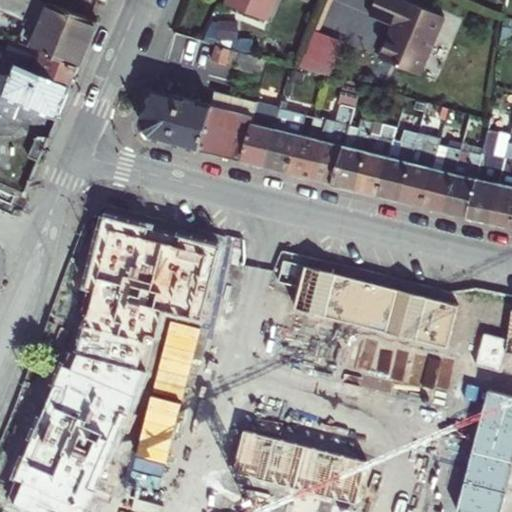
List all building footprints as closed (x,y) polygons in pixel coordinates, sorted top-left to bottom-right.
[(34,46),(79,64),(97,22),(44,0),(0,0),(0,8),(16,13),(21,11),(42,20),(31,45),(34,46)] [(276,0),(229,0),(228,5),(269,21),(276,0)] [(445,16),(406,0),(375,0),(370,15),(394,25),(380,57),(421,75),(445,16)] [(70,85),(79,64),(34,46),(24,67),(70,85)] [(232,49),(218,46),(213,61),(264,74),(269,59),(232,49)] [(24,67),(14,63),(0,96),(0,117),(56,118),(70,85),(24,67)] [(213,106),(172,95),(161,92),(165,82),(157,79),(141,122),(140,122),(147,137),(200,150),(212,107),(213,106)] [(212,107),(252,117),(256,103),(217,93),(213,106),(212,107)] [(252,117),(242,160),(264,166),(280,108),(278,108),(256,103),(252,117)] [(212,107),(200,150),(242,160),(252,117),(212,107)] [(305,115),(280,108),(264,166),(288,172),(299,135),(305,115)] [(350,123),(353,112),(340,109),(336,123),(348,126),(350,123)] [(343,145),(348,126),(336,123),(326,120),(324,127),(320,140),(310,178),(332,183),(343,145)] [(350,123),(348,126),(343,145),(352,148),(358,125),(350,123)] [(352,148),(343,145),(332,183),(355,189),(365,151),(371,127),(359,124),(358,125),(352,148)] [(375,154),(381,129),(371,127),(365,151),(375,154)] [(392,142),(378,195),(399,201),(418,130),(418,129),(410,127),(405,145),(392,142)] [(365,151),(355,189),(378,195),(392,142),(394,132),(381,129),(375,154),(365,151)] [(440,136),(418,130),(399,201),(422,206),(432,168),(438,143),(440,136)] [(482,153),(466,217),(490,222),(499,182),(487,180),(493,156),(490,155),(495,134),(487,132),(482,153)] [(310,178),(320,140),(299,135),(288,172),(310,178)] [(27,157),(38,161),(48,138),(36,137),(27,157)] [(442,171),(448,146),(438,143),(432,168),(442,171)] [(432,168),(422,206),(444,212),(454,173),(460,148),(448,146),(442,171),(432,168)] [(469,151),(460,148),(454,173),(463,176),(469,151)] [(463,176),(454,173),(444,212),(466,217),(482,153),(469,151),(463,176)] [(499,182),(503,165),(498,164),(499,157),(493,156),(487,180),(499,182)] [(511,158),(505,157),(503,165),(499,182),(490,222),(510,226),(511,219),(511,158)] [(202,321),(221,247),(104,218),(69,352),(146,372),(163,312),(202,321)] [(305,268),(283,263),(277,284),(298,290),(305,268)] [(335,277),(305,268),(298,290),(294,310),(324,318),(335,277)] [(365,284),(335,277),(324,318),(355,327),(365,284)] [(395,293),(365,284),(355,327),(385,333),(395,293)] [(426,301),(395,293),(385,333),(416,342),(426,301)] [(457,308),(426,301),(416,342),(446,350),(457,308)] [(506,342),(483,336),(474,368),(501,375),(505,355),(506,342)] [(124,424),(146,372),(69,352),(47,406),(124,424)] [(511,399),(488,392),(479,424),(511,431),(511,399)] [(27,511),(87,511),(124,424),(47,406),(6,503),(27,511)] [(511,431),(479,424),(472,454),(511,464),(511,431)] [(263,482),(274,440),(243,432),(232,473),(263,482)] [(294,490),(305,448),(274,440),(263,482),(294,490)] [(411,445),(400,511),(430,511),(440,450),(411,445)] [(325,497),(334,456),(305,448),(294,490),(325,497)] [(511,469),(511,464),(472,454),(464,484),(506,495),(511,469)] [(355,506),(367,464),(334,456),(325,497),(355,506)] [(501,511),(506,495),(464,484),(457,511),(501,511)]
